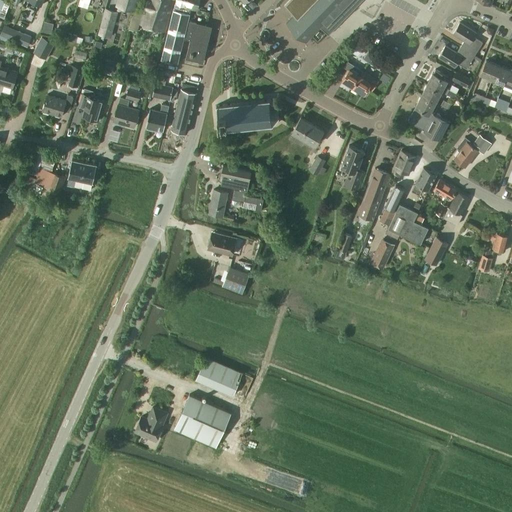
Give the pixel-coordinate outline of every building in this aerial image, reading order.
[(117,0),(116,4),(128,8),(135,10),(137,0),(117,0)] [(143,14),(140,25),(165,32),(172,7),(174,2),(174,0),(146,0),(145,5),(143,14)] [(175,3),(161,58),(177,62),(190,9),(198,11),(198,9),(199,0),(176,0),(176,3),(175,3)] [(289,0),(285,4),(296,14),(288,22),(307,40),(320,27),(329,35),(362,1),(362,0),(289,0)] [(111,38),(118,11),(105,8),(98,34),(111,38)] [(203,62),(203,61),(202,61),(207,43),(202,42),(206,24),(190,20),(185,38),(190,39),(186,57),(203,62)] [(51,33),(54,23),(45,21),(42,31),(51,33)] [(465,40),(461,47),(474,55),(482,43),(473,37),(475,33),(459,23),(453,32),(465,40)] [(32,36),(4,24),(0,34),(0,35),(27,47),(32,36)] [(66,38),(68,30),(53,27),(51,35),(66,38)] [(78,36),(68,33),(67,40),(76,42),(78,36)] [(42,37),(34,52),(46,59),(54,43),(42,37)] [(474,55),(461,47),(457,53),(445,46),(439,55),(455,66),(457,62),(466,68),(474,55)] [(368,51),(363,59),(369,62),(374,55),(368,51)] [(369,62),(369,63),(374,66),(375,63),(385,70),(389,64),(379,58),(374,55),(369,62)] [(0,84),(12,88),(17,71),(0,66),(0,65),(2,61),(0,60),(0,84)] [(480,74),(492,79),(498,65),(486,60),(480,74)] [(349,69),(342,80),(353,87),(363,71),(348,62),(345,67),(349,69)] [(73,65),(70,76),(71,76),(69,84),(78,87),(83,68),(73,65)] [(503,83),(509,69),(498,65),(492,79),(503,83)] [(154,68),(153,74),(151,81),(155,82),(165,85),(167,77),(161,76),(162,70),(154,68)] [(435,68),(433,72),(433,71),(426,83),(454,98),(457,93),(449,89),(444,86),(450,76),(435,68)] [(511,86),(511,70),(509,69),(503,83),(511,86)] [(363,71),(353,87),(364,94),(368,88),(372,90),(378,81),(363,71)] [(470,88),(473,81),(470,79),(455,71),(451,79),(466,87),(467,86),(470,88)] [(173,86),(165,85),(155,82),(152,96),(170,100),(173,86)] [(175,110),(191,115),(197,93),(196,93),(198,87),(183,83),(181,88),(175,110)] [(454,98),(426,83),(421,94),(436,102),(442,92),(454,98)] [(49,88),(42,111),(61,116),(63,110),(70,112),(74,96),(49,88)] [(105,99),(95,96),(96,95),(93,91),(84,88),(79,105),(85,106),(82,116),(98,121),(105,99)] [(126,98),(139,101),(141,92),(128,88),(126,98)] [(471,98),(483,102),(485,96),(475,92),(474,94),(473,93),(471,98)] [(436,103),(436,102),(421,94),(414,107),(415,107),(408,121),(439,138),(448,120),(434,113),(438,104),(436,103)] [(485,96),(483,102),(489,105),(491,99),(485,96)] [(134,127),(139,109),(128,106),(130,100),(120,97),(118,103),(113,121),(134,127)] [(269,100),(216,105),(218,130),(272,124),(278,116),(277,106),(269,100)] [(451,103),(444,100),(441,105),(448,109),(451,103)] [(505,111),(508,106),(496,101),(494,107),(505,111)] [(163,130),(164,125),(168,110),(169,105),(162,104),(160,111),(150,109),(146,126),(148,127),(147,129),(155,130),(155,128),(163,130)] [(187,133),(191,115),(175,110),(171,129),(187,133)] [(323,130),(300,117),(292,133),(314,146),(323,130)] [(479,134),(471,145),(469,142),(470,141),(465,137),(459,145),(462,148),(454,158),(465,167),(477,150),(483,154),(491,143),(479,134)] [(341,166),(349,169),(343,184),(358,189),(365,170),(358,168),(364,151),(349,145),(341,166)] [(401,150),(393,168),(391,173),(399,176),(401,171),(408,174),(416,156),(401,150)] [(317,175),(326,160),(318,155),(309,170),(317,175)] [(69,177),(67,185),(74,186),(91,190),(92,182),(93,182),(97,164),(72,159),(68,177),(69,177)] [(240,187),(247,189),(249,180),(250,180),(251,170),(223,164),(221,174),(223,174),(221,183),(240,187)] [(431,170),(430,170),(423,167),(411,190),(419,195),(423,187),(428,190),(436,174),(435,173),(434,171),(431,170)] [(58,200),(65,177),(58,174),(41,168),(39,173),(35,185),(41,187),(39,195),(58,200)] [(358,214),(371,219),(373,219),(390,173),(375,168),(358,214)] [(439,179),(433,190),(450,200),(456,189),(454,187),(454,186),(451,184),(450,185),(439,179)] [(395,185),(385,206),(386,206),(395,210),(405,189),(395,185)] [(232,199),(244,202),(247,189),(240,187),(239,190),(234,189),(232,199)] [(209,213),(223,216),(228,192),(214,189),(209,213)] [(469,198),(458,192),(450,208),(449,208),(443,218),(457,225),(462,215),(461,214),(469,198)] [(246,195),(245,201),(257,204),(256,209),(261,211),(264,199),(246,195)] [(416,201),(412,208),(417,211),(421,204),(416,201)] [(389,224),(388,228),(400,234),(406,236),(420,243),(428,227),(423,225),(414,220),(416,215),(418,212),(400,203),(396,211),(389,224)] [(436,214),(443,217),(448,206),(441,203),(436,214)] [(386,206),(380,220),(389,224),(396,211),(395,210),(386,206)] [(38,217),(36,225),(53,227),(54,220),(38,217)] [(208,248),(232,255),(237,238),(212,231),(208,248)] [(500,250),(504,251),(509,235),(496,231),(496,232),(493,231),(491,239),(494,240),(492,248),(493,248),(493,251),(499,253),(500,250)] [(344,233),(338,248),(347,251),(352,236),(344,233)] [(424,258),(425,259),(436,265),(448,242),(436,236),(424,258)] [(383,268),(395,244),(382,238),(370,262),(383,268)] [(482,254),(478,268),(489,271),(493,257),(482,254)] [(249,273),(229,266),(222,285),(242,293),(249,273)] [(196,379),(232,395),(242,372),(205,357),(196,379)] [(216,446),(231,412),(189,394),(174,428),(216,446)] [(141,416),(135,431),(156,440),(162,425),(161,425),(167,412),(153,406),(148,419),(141,416)] [(282,486),(285,477),(271,472),(268,481),(282,486)]
